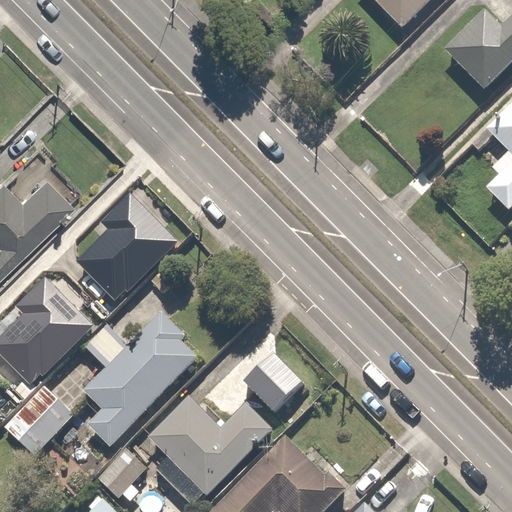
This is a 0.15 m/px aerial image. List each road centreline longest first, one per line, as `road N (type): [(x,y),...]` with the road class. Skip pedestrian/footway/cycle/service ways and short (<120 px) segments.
road 1 (secondary): [(511,474),(36,0)]
road 2 (secondary): [(142,0),(511,374)]
